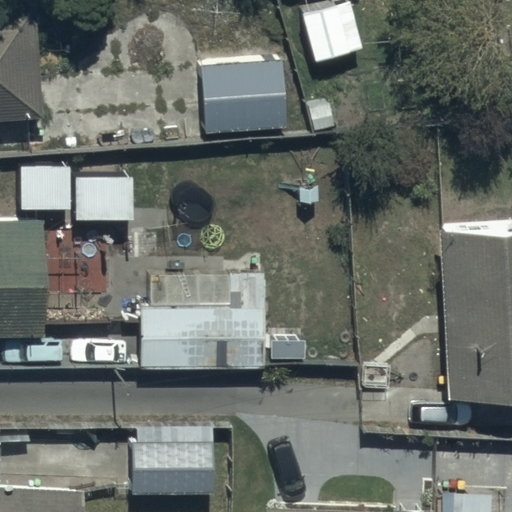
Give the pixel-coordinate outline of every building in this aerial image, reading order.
[(0,119),(39,116),(30,5),(0,6),(0,119)] [(278,59),(195,65),(200,131),(283,125),(278,59)] [(0,333),(38,333),(36,218),(0,218),(0,333)] [(511,224),(436,228),(446,401),(511,397),(511,224)] [(136,301),(138,367),(261,367),(261,271),(187,271),(187,265),(168,265),(168,274),(148,274),(148,301),(136,301)] [(128,440),(127,492),(210,493),(210,441),(128,440)] [(78,511),(80,489),(0,484),(0,511),(78,511)]
